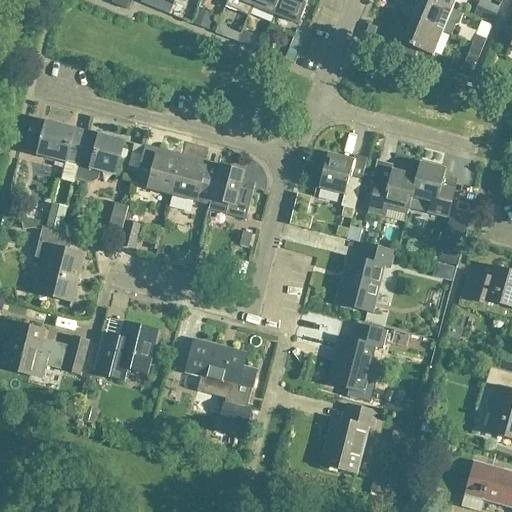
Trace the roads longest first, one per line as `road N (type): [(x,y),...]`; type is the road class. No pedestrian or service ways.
road 1 (residential): [(291,159),(30,87)]
road 2 (residential): [(234,511),(289,326),(245,314)]
road 3 (residential): [(474,148),(314,104)]
road 4 (residential): [(245,314),(291,159)]
road 5 (residential): [(245,314),(111,279)]
